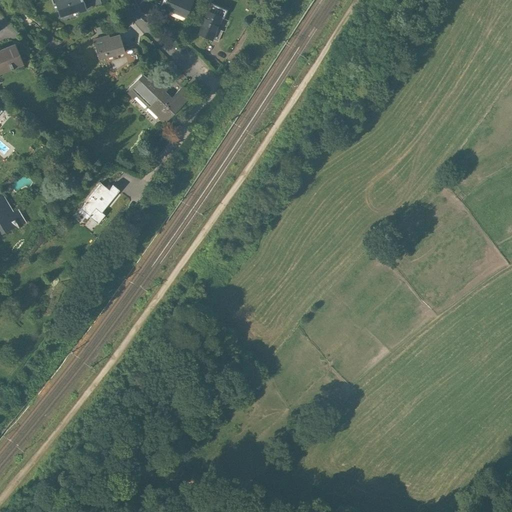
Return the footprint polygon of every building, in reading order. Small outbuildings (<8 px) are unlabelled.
[(87,0),(62,0),(67,14),(84,8),(85,10),(90,8),(87,0)] [(156,1),(155,0),(141,0),(147,10),(155,14),(160,3),(156,1)] [(167,0),(166,5),(191,15),(196,0),(167,0)] [(226,15),(210,8),(200,31),(217,38),(217,37),(222,26),(226,15)] [(227,29),(222,26),(217,37),(223,39),(227,29)] [(115,33),(99,38),(104,58),(130,50),(125,33),(116,36),(115,33)] [(21,42),(0,50),(0,65),(2,72),(29,61),(21,42)] [(147,73),(131,90),(138,96),(141,94),(169,121),(197,93),(188,84),(176,96),(169,90),(173,86),(157,71),(152,77),(147,73)] [(105,187),(100,183),(79,209),(97,223),(104,214),(101,212),(119,190),(112,185),(111,187),(108,184),(105,187)] [(18,207),(8,191),(0,196),(0,225),(4,231),(23,219),(24,222),(31,217),(23,204),(18,207)]
